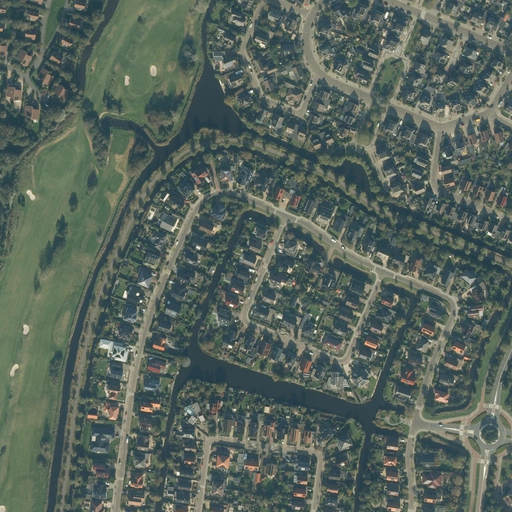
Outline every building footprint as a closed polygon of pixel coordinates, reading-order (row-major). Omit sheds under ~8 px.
[(85,6),(86,1),(81,0),(75,0),(74,6),(75,6),(75,9),(80,10),(81,7),(84,8),(84,5),(85,6)] [(241,0),(245,1),(242,7),(249,9),(252,0),(241,0)] [(462,8),(463,5),(457,2),(456,5),(450,2),(449,3),(448,3),(446,7),(448,7),(456,11),(459,12),(461,7),(462,8)] [(360,15),(364,5),(360,3),(357,9),(354,8),(351,15),(352,15),(352,16),(356,18),(358,13),(360,15)] [(366,13),(369,7),(364,5),(360,15),(363,16),(362,18),(367,20),(369,14),(366,13)] [(335,7),(341,17),(342,19),(349,15),(346,10),(344,11),(340,6),(339,6),(335,7)] [(280,15),(281,11),(272,7),(269,15),(268,18),(272,20),(274,17),(278,19),(276,22),(280,24),(281,20),(283,16),(280,15)] [(339,19),(341,17),(335,7),(332,10),(333,10),(332,11),(335,16),(332,18),(336,23),(340,21),(339,19)] [(456,11),(448,7),(446,12),(457,17),(458,15),(455,13),(456,11)] [(477,12),(478,9),(473,7),(470,13),(473,14),(471,20),(476,22),(479,13),(477,12)] [(37,18),(39,11),(29,9),(28,14),(28,16),(31,17),(30,19),(35,21),(36,18),(37,18)] [(241,17),(242,14),(234,10),(232,15),(235,17),(233,21),(236,22),(236,24),(240,26),(241,24),(243,25),(246,19),(241,17)] [(376,21),(380,12),(375,10),(373,16),(370,15),(367,21),(372,22),(373,20),(376,21)] [(486,19),(489,11),(486,10),(485,13),(483,12),(482,15),(479,13),(476,22),(480,24),(483,18),(486,19)] [(491,15),(492,13),(489,11),(486,19),(488,20),(486,26),(491,28),(494,20),(492,19),(493,16),(491,15)] [(382,20),(384,14),(380,12),(376,21),(379,22),(378,25),(382,27),(385,21),(382,20)] [(283,16),(281,20),(283,20),(282,23),(286,25),(285,28),(292,31),(297,21),(289,18),(286,17),(287,15),(284,14),(283,16)] [(79,25),(81,20),(71,17),(68,24),(68,27),(70,28),(71,25),(78,28),(79,25)] [(400,22),(401,19),(395,17),(394,21),(396,22),(395,25),(404,29),(406,24),(400,22)] [(494,20),(491,28),(496,30),(497,25),(500,27),(504,18),(501,17),(500,19),(495,17),(494,20)] [(336,25),(335,24),(329,22),(328,25),(322,23),(322,24),(321,24),(319,27),(330,31),(331,28),(333,29),(335,29),(336,25)] [(402,34),(404,29),(395,25),(394,28),(391,27),(389,31),(395,34),(396,31),(402,34)] [(329,34),(330,31),(319,27),(319,31),(319,32),(325,35),(324,37),(330,39),(332,35),(329,34)] [(35,37),(36,29),(25,28),(25,33),(25,36),(32,37),(32,39),(34,39),(35,37)] [(225,41),(224,45),(230,47),(232,43),(232,44),(234,39),(234,38),(235,38),(235,37),(236,37),(238,33),(231,31),(227,29),(227,30),(225,33),(227,33),(224,40),(225,41)] [(428,34),(429,31),(424,29),(423,33),(422,33),(421,36),(421,37),(421,39),(424,40),(423,42),(427,44),(427,43),(430,45),(433,38),(430,36),(431,35),(428,34)] [(272,38),(275,33),(268,30),(266,36),(258,32),(255,40),(266,45),(269,37),(272,38)] [(394,37),(395,35),(389,32),(387,37),(389,38),(388,41),(398,45),(400,40),(394,37)] [(71,44),(73,39),(64,34),(61,41),(62,42),(61,44),(66,46),(67,44),(69,46),(71,43),(71,44)] [(452,46),(454,41),(444,37),(443,41),(441,40),(439,44),(439,43),(437,47),(446,50),(447,47),(448,48),(449,45),(452,46)] [(330,46),(333,44),(332,40),(329,40),(324,42),(325,45),(319,48),(320,49),(319,50),(320,53),(331,49),(330,46)] [(396,49),(398,45),(388,41),(387,43),(385,42),(383,47),(389,49),(390,47),(396,49)] [(374,49),(375,47),(370,44),(367,49),(370,50),(368,54),(376,57),(379,51),(374,49)] [(281,54),(294,53),(294,45),(281,45),(281,54)] [(23,49),(24,47),(22,46),(21,48),(16,57),(22,60),(21,62),(27,51),(23,49)] [(471,48),(471,49),(467,47),(465,52),(468,53),(467,56),(468,56),(467,59),(474,62),(476,59),(477,56),(475,55),(477,51),(475,50),(471,48)] [(443,54),(445,51),(438,48),(436,51),(435,55),(437,55),(435,59),(445,63),(446,58),(444,57),(445,55),(443,54)] [(334,51),(332,52),(331,49),(320,53),(322,56),(323,56),(323,58),(329,56),(330,58),(335,56),(336,55),(334,51)] [(26,53),(27,51),(21,62),(27,66),(32,56),(33,54),(31,53),(29,55),(26,53)] [(60,61),(63,57),(55,51),(50,57),(49,59),(51,61),(52,59),(58,63),(60,60),(60,61)] [(213,51),(213,56),(222,56),(222,57),(223,59),(224,61),(223,61),(222,63),(224,66),(225,67),(226,66),(227,67),(233,64),(234,67),(238,66),(236,63),(237,63),(233,55),(226,58),(224,51),(213,51)] [(337,63),(334,69),(338,71),(343,62),(344,59),(345,58),(340,56),(340,57),(337,56),(334,61),(337,63)] [(267,63),(263,64),(260,57),(253,60),(255,64),(256,64),(257,67),(257,68),(258,72),(266,69),(268,73),(278,70),(276,65),(269,67),(267,63)] [(369,62),(370,59),(364,57),(362,62),(365,63),(363,67),(371,70),(374,64),(369,62)] [(343,62),(338,71),(342,73),(345,67),(348,69),(351,63),(348,62),(349,60),(345,58),(344,59),(343,62)] [(501,68),(504,64),(495,59),(493,62),(491,61),(489,64),(488,67),(494,71),(496,68),(497,69),(499,67),(501,68)] [(473,66),(474,63),(467,60),(466,63),(464,62),(463,65),(460,64),(458,69),(462,70),(462,71),(466,72),(468,73),(469,69),(471,70),(473,66)] [(416,61),(414,66),(416,67),(415,69),(417,70),(416,73),(423,76),(426,78),(428,74),(424,73),(426,69),(424,69),(425,65),(416,61)] [(300,65),(294,67),(293,64),(285,67),(288,72),(293,70),(296,78),(303,75),(301,69),(300,65)] [(45,68),(46,66),(44,65),(42,67),(37,76),(43,80),(42,82),(49,70),(45,68)] [(364,75),(365,72),(356,68),(354,73),(359,76),(358,79),(366,83),(368,77),(364,75)] [(439,68),(435,77),(438,79),(438,81),(441,82),(440,84),(443,85),(447,76),(444,75),(445,73),(442,72),(443,70),(439,68)] [(47,73),(49,70),(42,82),(48,85),(54,76),(53,76),(55,74),(52,72),(51,74),(47,73)] [(494,80),(497,76),(488,71),(486,74),(484,73),(482,77),(480,79),(487,83),(489,81),(490,81),(492,79),(494,80)] [(240,74),(234,76),(232,72),(225,74),(228,82),(231,81),(234,87),(241,84),(240,82),(243,81),(240,74)] [(423,76),(416,73),(415,76),(413,75),(412,78),(409,77),(407,81),(411,83),(411,84),(415,85),(415,84),(417,85),(418,82),(420,82),(422,79),(421,79),(423,76)] [(272,81),(276,79),(273,74),(267,76),(268,79),(264,81),(268,91),(275,88),(272,81)] [(447,76),(443,85),(444,85),(444,83),(447,84),(447,85),(451,86),(452,84),(455,86),(456,84),(457,84),(458,80),(457,80),(459,76),(454,74),(453,77),(451,76),(450,77),(447,76)] [(60,84),(61,82),(58,81),(57,83),(52,92),(58,95),(58,96),(63,86),(60,84)] [(294,89),(295,86),(286,82),(284,85),(291,88),(287,96),(290,97),(289,101),(289,102),(292,103),(293,103),(293,102),(294,103),(295,99),(299,100),(302,92),(294,89)] [(483,84),(482,84),(481,83),(478,86),(477,85),(474,88),(472,91),(478,95),(480,93),(481,94),(483,92),(485,94),(489,90),(485,87),(486,86),(483,84)] [(63,87),(64,86),(63,86),(58,96),(64,100),(69,91),(70,89),(68,87),(66,89),(63,87)] [(14,89),(15,87),(13,99),(20,100),(21,90),(21,87),(19,87),(18,89),(14,89)] [(418,94),(420,91),(410,87),(409,90),(407,89),(406,92),(403,91),(401,95),(405,97),(405,98),(409,99),(411,99),(412,96),(414,97),(416,93),(418,94)] [(245,93),(244,93),(243,90),(233,94),(235,97),(237,96),(242,108),(250,104),(249,102),(252,100),(249,94),(246,95),(245,93)] [(328,98),(330,93),(321,90),(319,95),(318,95),(316,98),(329,104),(331,99),(328,98)] [(424,94),(421,93),(418,100),(421,101),(420,103),(423,104),(422,106),(427,108),(428,104),(429,105),(430,101),(430,99),(427,97),(428,95),(424,94)] [(473,95),(473,96),(472,94),(468,96),(467,94),(464,96),(461,98),(465,105),(468,103),(469,104),(471,103),(472,105),(477,103),(475,99),(473,95)] [(327,108),(329,104),(316,98),(315,102),(316,102),(314,108),(323,111),(324,107),(327,108)] [(458,99),(454,100),(454,98),(450,99),(447,100),(449,107),(452,107),(452,108),(455,107),(456,110),(461,109),(458,99)] [(441,103),(441,101),(437,101),(433,101),(433,108),(436,109),(436,110),(439,110),(439,113),(444,114),(444,103),(441,103)] [(356,111),(359,105),(350,102),(348,106),(345,105),(343,110),(356,115),(357,112),(356,111)] [(32,108),(32,106),(31,119),(38,119),(39,109),(39,106),(36,106),(36,109),(32,108)] [(268,111),(262,108),(258,118),(264,120),(262,123),(266,125),(272,113),(268,111)] [(323,120),(324,115),(312,110),(310,114),(311,114),(309,120),(318,123),(320,119),(323,120)] [(355,118),(356,115),(343,110),(341,114),(344,115),(342,120),(351,124),(354,118),(355,118)] [(276,115),(277,114),(276,114),(272,125),(272,124),(278,126),(275,133),(281,135),(284,126),(281,124),(284,117),(283,117),(283,118),(276,115)] [(390,130),(394,121),(389,119),(386,125),(385,125),(383,130),(386,132),(387,129),(390,130)] [(350,130),(351,127),(338,121),(336,126),(339,127),(337,132),(339,133),(339,134),(339,135),(340,136),(342,136),(343,136),(344,136),(344,135),(346,136),(349,130),(350,130)] [(396,129),(398,123),(394,121),(390,130),(392,131),(391,134),(396,136),(398,130),(396,129)] [(295,125),(293,124),(289,122),(285,131),(290,133),(289,136),(293,138),(299,125),(295,124),(295,125)] [(302,127),(302,126),(299,125),(293,138),(298,140),(299,137),(304,139),(307,130),(301,128),(302,127)] [(410,128),(408,127),(406,126),(403,132),(400,131),(398,137),(402,139),(403,136),(406,137),(410,128)] [(412,136),(415,130),(410,128),(406,137),(409,138),(408,141),(413,143),(415,137),(412,136)] [(482,137),(479,138),(481,148),(486,146),(486,144),(487,144),(487,143),(488,142),(488,141),(489,141),(489,139),(489,138),(487,130),(480,132),(482,137)] [(330,132),(326,134),(325,131),(320,133),(325,146),(328,144),(328,143),(334,141),(330,132)] [(499,142),(503,140),(501,132),(494,134),(496,139),(493,140),(495,146),(500,145),(499,142)] [(322,147),(325,146),(320,133),(315,135),(316,138),(312,140),(316,148),(321,146),(322,147)] [(423,144),(427,135),(422,133),(420,139),(417,138),(414,144),(419,146),(420,143),(423,144)] [(472,143),(477,142),(474,133),(467,135),(469,141),(466,142),(470,154),(475,152),(472,143)] [(426,149),(431,137),(427,135),(423,144),(425,145),(424,148),(426,149)] [(457,145),(454,146),(455,150),(455,151),(456,155),(461,154),(461,151),(465,150),(464,146),(462,137),(455,139),(457,145)] [(386,149),(389,148),(386,142),(380,145),(382,149),(376,151),(378,156),(387,152),(386,149)] [(455,151),(452,151),(450,146),(444,148),(445,152),(443,152),(443,153),(443,154),(443,155),(444,156),(445,156),(446,156),(451,155),(452,158),(457,156),(456,155),(455,151)] [(391,154),(389,155),(387,152),(378,156),(380,161),(386,158),(387,161),(393,158),(391,154)] [(424,159),(425,156),(418,153),(416,158),(418,159),(417,163),(425,166),(427,160),(424,159)] [(393,166),(396,165),(394,161),(388,163),(389,166),(383,168),(385,173),(394,169),(393,166)] [(419,170),(420,167),(414,165),(411,170),(413,171),(412,175),(420,178),(423,172),(419,170)] [(454,168),(451,169),(450,165),(441,167),(443,174),(449,172),(450,175),(455,174),(455,173),(454,170),(454,168)] [(221,168),(221,173),(222,173),(222,179),(226,179),(226,180),(230,180),(230,179),(230,176),(232,176),(234,176),(234,170),(234,166),(226,166),(226,170),(225,170),(225,169),(221,168)] [(204,175),(207,173),(203,167),(199,170),(198,169),(192,174),(198,183),(205,179),(203,176),(204,176),(204,175)] [(398,171),(396,172),(394,169),(385,173),(387,177),(393,175),(394,178),(400,175),(398,171)] [(250,181),(254,172),(248,170),(247,172),(242,170),(237,181),(235,180),(245,185),(247,180),(248,179),(250,179),(250,181)] [(453,179),(456,179),(455,174),(450,175),(449,175),(450,178),(444,180),(446,187),(455,184),(453,179)] [(466,180),(468,177),(463,175),(460,181),(463,182),(461,188),(467,190),(471,182),(466,180)] [(477,175),(472,186),(475,187),(473,193),(479,195),(483,187),(478,185),(480,181),(479,179),(478,178),(479,175),(477,175)] [(272,186),(275,178),(270,176),(269,179),(263,176),(262,179),(258,178),(256,183),(260,184),(258,188),(259,188),(259,189),(261,190),(262,190),(265,191),(268,184),(272,186)] [(400,183),(403,182),(401,177),(395,180),(396,183),(390,185),(392,190),(401,186),(400,183)] [(193,186),(195,184),(191,178),(190,179),(188,181),(187,182),(188,183),(184,187),(183,186),(179,190),(182,193),(183,192),(187,196),(195,188),(193,186)] [(422,184),(419,185),(418,183),(411,185),(413,190),(415,190),(417,193),(425,190),(422,184)] [(491,190),(492,187),(487,185),(485,191),(487,192),(485,198),(492,200),(495,192),(491,190)] [(405,188),(402,189),(401,186),(392,190),(394,194),(400,192),(401,196),(407,193),(405,188)] [(499,190),(497,196),(499,197),(497,203),(504,205),(507,197),(508,193),(504,191),(506,188),(502,186),(500,191),(499,190)] [(284,189),(280,188),(277,187),(273,196),(280,199),(282,195),(283,196),(284,196),(286,197),(289,192),(284,190),(284,189)] [(289,192),(286,197),(287,198),(287,197),(289,198),(289,199),(290,199),(291,199),(289,203),(296,206),(300,196),(294,194),(295,191),(294,190),(291,189),(289,192)] [(178,198),(180,196),(173,190),(170,195),(173,196),(169,201),(181,209),(185,203),(178,198)] [(432,201),(433,198),(427,196),(423,205),(427,206),(426,209),(431,211),(435,202),(432,201)] [(316,201),(308,198),(304,209),(311,212),(314,207),(317,208),(320,202),(316,201)] [(443,212),(446,204),(440,201),(438,206),(435,204),(432,211),(437,213),(439,210),(443,212)] [(221,205),(220,205),(217,210),(214,209),(212,213),(217,216),(217,217),(220,219),(222,220),(224,219),(225,218),(224,216),(226,212),(223,211),(224,207),(223,206),(221,206),(222,205),(221,205)] [(454,211),(455,207),(449,205),(446,213),(450,215),(449,217),(454,219),(456,213),(457,212),(454,211)] [(328,222),(332,213),(322,209),(318,218),(328,222)] [(464,220),(467,212),(461,210),(459,214),(456,213),(454,219),(454,220),(459,222),(460,219),(464,220)] [(475,221),(477,216),(471,214),(467,222),(471,224),(470,227),(475,229),(475,228),(478,222),(475,221)] [(174,226),(178,219),(169,215),(166,222),(163,220),(160,226),(171,231),(173,225),(174,226)] [(347,226),(351,217),(345,215),(343,220),(338,217),(333,228),(336,229),(336,230),(341,232),(344,224),(347,226)] [(485,229),(488,221),(482,219),(480,223),(478,222),(475,228),(480,230),(481,228),(485,229)] [(212,221),(211,224),(203,221),(203,222),(202,221),(201,222),(201,224),(199,228),(210,233),(214,226),(216,227),(218,224),(212,221)] [(265,230),(266,227),(259,223),(257,227),(259,228),(256,235),(264,238),(264,237),(265,238),(266,235),(265,234),(267,231),(265,230)] [(492,223),(488,231),(492,232),(491,235),(496,238),(496,237),(499,231),(496,230),(498,225),(492,223)] [(361,236),(364,228),(357,225),(355,230),(351,228),(346,238),(354,241),(357,235),(361,236)] [(502,232),(499,231),(496,237),(501,239),(502,237),(506,238),(510,230),(503,228),(502,232)] [(159,232),(159,233),(155,232),(153,234),(154,234),(152,237),(155,238),(156,239),(153,246),(160,250),(162,245),(162,243),(163,241),(165,239),(166,235),(159,232)] [(200,239),(196,237),(192,244),(196,246),(196,247),(199,249),(200,248),(204,250),(208,242),(203,240),(200,239)] [(255,242),(257,240),(251,237),(250,240),(252,241),(249,248),(259,252),(262,245),(255,242)] [(293,242),(294,240),(290,238),(290,240),(289,240),(288,241),(287,242),(287,243),(287,244),(287,245),(286,244),(284,247),(286,248),(285,249),(289,250),(288,253),(294,256),(297,251),(295,250),(297,243),(293,242)] [(375,245),(378,240),(373,238),(372,240),(367,238),(362,248),(369,251),(372,244),(375,245)] [(156,250),(144,245),(141,250),(148,253),(144,262),(156,267),(157,264),(158,264),(160,261),(159,260),(161,257),(152,253),(154,250),(156,250)] [(392,253),(395,246),(392,245),(390,250),(380,245),(376,255),(380,256),(383,257),(386,259),(389,252),(392,253)] [(242,256),(240,260),(243,262),(253,266),(256,258),(249,255),(251,252),(244,249),(243,253),(246,254),(245,257),(242,256)] [(200,259),(202,255),(197,252),(195,256),(188,253),(185,260),(195,264),(198,258),(200,259)] [(406,254),(405,257),(395,253),(392,261),(402,265),(404,261),(407,262),(409,256),(406,254)] [(419,258),(418,259),(413,257),(409,268),(416,271),(418,266),(422,268),(425,260),(419,258)] [(294,263),(287,259),(286,259),(287,260),(286,263),(279,260),(276,266),(286,271),(288,266),(292,268),(294,263)] [(315,266),(317,262),(310,259),(306,269),(313,272),(313,271),(318,273),(321,267),(317,266),(315,266)] [(247,271),(248,267),(239,263),(237,269),(240,270),(237,276),(247,280),(250,273),(247,271)] [(438,274),(441,268),(434,265),(433,268),(427,266),(423,274),(427,276),(430,277),(433,278),(436,273),(438,274)] [(148,286),(150,282),(150,281),(151,281),(151,280),(152,275),(149,274),(151,271),(141,267),(138,274),(141,275),(142,277),(140,278),(139,282),(148,286)] [(475,278),(475,277),(466,269),(460,277),(459,276),(459,277),(464,280),(464,279),(465,281),(469,285),(469,284),(472,281),(473,281),(475,284),(483,278),(481,275),(476,279),(475,278)] [(455,270),(454,273),(446,270),(441,282),(442,282),(442,283),(444,284),(445,283),(449,285),(453,276),(456,277),(458,271),(455,270)] [(193,280),(195,274),(187,271),(186,274),(180,271),(177,279),(187,283),(189,278),(193,280)] [(333,279),(334,275),(324,271),(324,272),(327,273),(322,283),(327,285),(326,287),(332,290),(336,281),(335,282),(333,281),(333,280),(333,279)] [(271,281),(270,284),(275,287),(277,283),(279,285),(281,281),(284,282),(290,285),(292,279),(286,277),(281,275),(278,274),(278,273),(277,274),(276,276),(273,275),(270,281),(271,281)] [(227,275),(226,279),(231,281),(234,283),(231,289),(242,294),(245,287),(241,285),(239,285),(241,282),(241,281),(233,278),(227,275)] [(352,282),(349,289),(352,290),(353,290),(362,294),(365,287),(360,285),(362,282),(360,281),(354,279),(352,282)] [(481,290),(486,288),(483,281),(477,285),(479,288),(472,291),(474,296),(477,301),(485,298),(481,290)] [(184,291),(186,287),(178,284),(177,288),(176,288),(175,288),(172,296),(175,297),(176,298),(177,299),(178,298),(182,300),(185,292),(184,291)] [(139,293),(141,289),(134,287),(132,293),(131,292),(130,294),(129,293),(128,294),(127,296),(127,298),(129,298),(128,299),(141,304),(144,297),(140,296),(139,297),(138,294),(139,293)] [(278,301),(281,294),(274,291),(273,294),(266,292),(263,299),(272,303),(273,299),(278,301)] [(352,297),(353,294),(348,291),(346,295),(349,296),(346,303),(356,308),(359,300),(352,297)] [(235,297),(236,295),(229,292),(227,295),(229,296),(226,303),(236,308),(239,300),(236,298),(235,297)] [(393,299),(394,296),(389,294),(388,297),(384,295),(382,302),(385,303),(385,304),(387,305),(388,305),(391,306),(394,299),(393,299)] [(179,311),(181,305),(171,302),(169,307),(167,307),(165,312),(171,314),(170,315),(175,317),(177,311),(179,311)] [(133,309),(135,306),(127,303),(122,317),(127,319),(127,320),(130,321),(131,320),(133,321),(134,319),(136,320),(137,316),(135,316),(137,311),(133,309)] [(436,309),(437,306),(432,304),(429,309),(431,310),(430,314),(439,318),(442,312),(436,309)] [(469,317),(479,316),(479,310),(482,310),(482,304),(471,305),(471,309),(468,309),(468,311),(467,312),(468,314),(468,315),(469,317)] [(347,312),(349,309),(341,306),(340,309),(342,310),(339,316),(350,321),(353,315),(347,312)] [(270,307),(268,311),(259,307),(256,314),(266,318),(268,314),(270,315),(271,312),(275,314),(276,310),(270,307)] [(229,312),(229,311),(220,308),(218,314),(220,315),(218,319),(229,323),(228,326),(232,316),(228,314),(227,313),(228,311),(229,312)] [(394,316),(395,311),(389,309),(388,311),(383,309),(381,314),(377,312),(376,317),(388,322),(391,315),(394,316)] [(306,313),(300,328),(303,329),(306,330),(305,333),(311,335),(315,327),(306,323),(309,314),(306,313)] [(299,324),(302,318),(296,316),(295,319),(286,316),(283,323),(290,326),(294,328),(296,323),(299,324)] [(343,325),(344,322),(337,319),(335,323),(337,324),(334,331),(337,332),(337,333),(341,334),(345,335),(348,328),(343,325)] [(430,325),(431,322),(425,319),(423,322),(425,323),(422,330),(432,335),(435,327),(430,325)] [(174,325),(175,322),(169,320),(168,323),(161,321),(159,325),(158,327),(158,328),(158,329),(169,332),(171,324),(174,325)] [(385,329),(387,324),(382,322),(380,325),(373,322),(370,329),(372,329),(371,330),(375,331),(380,333),(382,328),(385,329)] [(473,329),(474,326),(466,323),(464,326),(463,325),(461,328),(463,329),(461,332),(469,336),(471,333),(473,329)] [(120,332),(119,335),(120,335),(120,336),(119,340),(123,341),(124,338),(130,340),(131,336),(130,336),(130,334),(131,335),(132,332),(131,332),(131,331),(129,330),(129,329),(130,327),(124,326),(123,328),(123,329),(122,328),(121,332),(120,332)] [(234,341),(238,333),(230,330),(227,338),(226,337),(225,337),(225,338),(224,340),(224,341),(223,344),(233,348),(236,341),(234,341)] [(421,339),(417,348),(424,351),(426,347),(427,347),(426,347),(427,345),(429,341),(426,340),(427,337),(422,334),(422,335),(420,338),(421,339)] [(252,347),(255,338),(249,335),(244,346),(248,348),(246,353),(252,355),(255,348),(252,347)] [(337,340),(338,337),(332,335),(330,338),(327,336),(324,343),(330,346),(329,346),(330,347),(330,345),(332,346),(332,347),(332,348),(333,347),(339,349),(341,342),(337,340)] [(155,340),(153,347),(164,350),(166,343),(165,343),(166,338),(160,336),(159,341),(155,340)] [(377,336),(376,339),(368,336),(367,336),(367,337),(366,339),(365,343),(375,348),(378,342),(381,343),(383,338),(377,336)] [(271,344),(268,343),(263,341),(260,346),(257,345),(253,355),(256,356),(259,351),(266,354),(271,344)] [(469,347),(470,343),(464,341),(462,344),(455,341),(452,348),(462,353),(465,346),(469,347)] [(125,360),(127,351),(124,350),(125,347),(122,347),(122,344),(113,342),(111,351),(114,352),(113,355),(116,355),(116,358),(125,360)] [(281,353),(282,349),(276,347),(271,358),(278,360),(283,362),(285,355),(282,354),(281,353)] [(416,355),(417,351),(409,348),(407,352),(411,354),(408,361),(411,363),(416,365),(416,364),(419,366),(422,358),(417,356),(417,357),(415,356),(415,354),(416,355)] [(362,349),(359,356),(369,360),(371,361),(374,354),(375,351),(370,349),(369,352),(362,349)] [(294,362),(297,355),(290,352),(286,362),(290,364),(288,370),(295,372),(298,364),(294,362)] [(460,365),(463,360),(457,357),(455,360),(448,358),(445,365),(455,369),(457,364),(460,365)] [(304,358),(300,368),(304,370),(302,375),(303,375),(301,379),(306,381),(308,378),(309,378),(311,371),(308,370),(312,361),(304,358)] [(164,368),(166,362),(156,359),(157,360),(156,362),(155,362),(150,361),(148,369),(159,372),(161,367),(164,368)] [(120,368),(121,364),(113,362),(113,366),(113,368),(111,376),(121,378),(123,370),(119,369),(120,368)] [(325,371),(327,368),(319,365),(317,369),(314,368),(311,375),(314,377),(315,375),(322,378),(324,375),(326,372),(325,371)] [(366,368),(363,371),(362,370),(361,369),(361,370),(358,372),(357,373),(358,373),(356,374),(355,374),(352,377),(351,377),(352,377),(357,385),(358,385),(361,382),(364,380),(367,377),(367,378),(368,377),(367,377),(366,376),(370,373),(371,373),(370,373),(367,368),(366,368)] [(413,370),(408,368),(407,368),(405,373),(404,373),(401,380),(405,381),(404,383),(408,384),(409,383),(413,384),(415,377),(411,375),(413,370)] [(340,376),(340,372),(332,372),(331,383),(336,383),(336,385),(343,386),(343,376),(343,378),(340,378),(340,377),(340,376)] [(457,380),(459,376),(451,374),(450,377),(442,374),(439,381),(451,386),(454,378),(457,380)] [(159,386),(160,380),(150,378),(152,379),(151,381),(150,382),(146,381),(144,389),(155,391),(156,386),(159,386)] [(106,384),(105,390),(106,391),(108,391),(108,392),(110,392),(109,398),(116,399),(117,393),(119,393),(120,386),(115,385),(116,381),(107,380),(106,384)] [(410,395),(411,391),(399,387),(396,393),(397,393),(396,397),(405,400),(406,397),(409,397),(408,397),(409,395),(410,395)] [(446,392),(447,389),(441,387),(440,391),(438,390),(437,391),(436,390),(435,393),(437,394),(435,398),(436,398),(436,399),(440,400),(440,399),(446,401),(446,400),(447,400),(448,397),(447,397),(448,393),(446,392)] [(159,406),(160,400),(152,399),(152,402),(143,401),(142,404),(141,404),(141,405),(141,406),(142,407),(141,409),(145,410),(146,411),(148,411),(149,410),(152,411),(152,406),(154,405),(159,406)] [(207,403),(206,408),(209,409),(209,413),(216,414),(216,411),(216,409),(220,409),(221,400),(215,400),(215,403),(210,402),(210,403),(207,403)] [(195,403),(195,401),(193,401),(192,401),(191,402),(190,403),(191,404),(185,407),(183,408),(192,415),(188,420),(193,424),(197,418),(200,417),(201,421),(205,419),(197,402),(195,403)] [(114,407),(115,403),(107,402),(106,406),(105,406),(105,411),(108,411),(108,412),(109,412),(108,414),(110,414),(110,417),(116,418),(117,411),(118,411),(119,407),(114,407)] [(251,428),(250,434),(257,435),(258,428),(260,428),(261,428),(262,427),(263,414),(258,413),(257,423),(255,422),(253,422),(252,422),(251,428)] [(140,429),(144,430),(148,430),(148,426),(151,426),(152,420),(154,420),(155,415),(148,414),(147,418),(140,417),(139,425),(141,425),(140,429)] [(223,423),(222,425),(223,426),(224,427),(223,430),(231,431),(231,425),(234,426),(235,418),(232,417),(232,415),(227,414),(225,415),(225,418),(224,422),(223,422),(223,423)] [(248,427),(249,419),(243,418),(242,422),(238,421),(237,432),(244,433),(245,426),(248,427)] [(275,429),(276,421),(265,419),(263,434),(265,434),(266,435),(266,436),(267,436),(268,436),(269,435),(271,435),(271,428),(275,429)] [(302,432),(303,424),(297,423),(296,428),(292,428),(290,439),(297,440),(298,431),(302,432)] [(188,429),(189,426),(182,425),(182,428),(183,428),(182,435),(184,435),(184,436),(186,437),(187,436),(194,437),(194,433),(195,433),(196,431),(195,431),(195,430),(188,429)] [(288,432),(289,425),(283,425),(283,427),(278,427),(277,437),(281,438),(283,439),(283,438),(284,438),(285,431),(288,432)] [(327,426),(326,428),(323,425),(320,429),(323,432),(321,435),(327,439),(331,434),(333,436),(337,431),(333,429),(332,430),(327,426)] [(113,437),(114,431),(93,428),(93,435),(97,435),(96,443),(94,443),(92,445),(91,449),(95,450),(96,450),(97,451),(98,451),(99,451),(100,450),(107,451),(108,451),(108,448),(108,447),(106,447),(107,443),(105,443),(106,436),(113,437)] [(315,438),(316,432),(305,430),(304,441),(311,442),(311,438),(315,438)] [(348,445),(352,443),(348,433),(338,437),(340,444),(338,445),(340,451),(349,447),(348,445)] [(149,442),(149,437),(142,436),(141,439),(142,439),(141,441),(139,441),(138,441),(137,441),(137,442),(137,443),(137,444),(138,445),(138,448),(148,450),(149,442)] [(392,441),(393,438),(385,437),(384,443),(387,443),(387,448),(397,449),(398,445),(399,443),(398,443),(398,442),(392,441)] [(189,443),(189,440),(183,439),(182,445),(186,445),(185,450),(196,451),(197,444),(189,443)] [(229,456),(230,453),(219,451),(218,456),(217,456),(216,460),(229,461),(229,456)] [(347,458),(350,457),(348,451),(340,454),(341,457),(335,460),(338,466),(348,462),(347,458)] [(434,457),(438,457),(438,451),(432,451),(432,457),(429,457),(426,457),(421,457),(421,465),(426,465),(426,466),(430,466),(430,465),(434,465),(434,457)] [(188,456),(189,453),(182,452),(182,456),(186,456),(185,463),(194,464),(194,462),(195,462),(196,459),(195,459),(195,457),(188,456)] [(393,457),(394,453),(384,452),(384,455),(386,456),(385,460),(384,460),(384,464),(391,465),(391,463),(395,464),(396,457),(395,457),(393,457)] [(148,460),(149,454),(141,453),(141,457),(137,456),(137,457),(135,457),(135,460),(136,460),(136,461),(135,461),(135,464),(136,464),(136,465),(136,467),(140,467),(140,465),(144,466),(145,460),(148,460)] [(228,467),(229,461),(216,460),(216,463),(217,463),(217,468),(227,470),(228,467)] [(258,469),(259,461),(246,460),(245,468),(258,469)] [(300,461),(299,461),(291,460),(291,463),(299,464),(298,469),(308,470),(310,462),(299,461),(300,461)] [(103,468),(104,463),(94,462),(93,469),(96,469),(97,470),(97,475),(99,475),(99,476),(100,477),(104,477),(104,476),(108,476),(109,469),(103,468)] [(274,464),(274,463),(270,463),(267,463),(266,465),(263,465),(262,473),(266,474),(266,473),(268,473),(268,474),(272,475),(272,474),(275,474),(277,464),(274,464)] [(189,470),(190,466),(178,465),(177,475),(192,477),(193,470),(189,470)] [(394,471),(395,468),(386,467),(386,470),(387,471),(386,472),(386,474),(386,475),(387,475),(387,479),(396,480),(396,479),(397,478),(398,472),(395,472),(394,471)] [(346,476),(347,470),(338,469),(337,472),(330,471),(329,478),(340,479),(340,476),(341,476),(346,476)] [(294,475),(293,481),(297,482),(307,483),(307,478),(308,477),(301,476),(301,472),(294,472),(294,475)] [(440,485),(441,474),(430,472),(434,473),(435,473),(434,476),(424,474),(423,482),(429,483),(428,486),(435,487),(436,484),(440,485)] [(142,480),(143,474),(135,473),(135,477),(136,477),(136,479),(132,478),(131,485),(142,487),(143,480),(142,480)] [(185,482),(186,479),(178,478),(177,481),(180,481),(179,488),(191,490),(192,483),(185,482)] [(212,486),(212,487),(223,488),(226,489),(227,479),(220,478),(220,479),(220,481),(219,482),(218,482),(218,481),(214,481),(213,483),(213,484),(212,485),(212,486)] [(343,486),(343,483),(336,482),(335,485),(328,484),(327,490),(337,492),(338,492),(339,491),(339,489),(339,488),(338,488),(338,485),(343,486)] [(395,487),(396,483),(385,482),(384,489),(388,489),(387,493),(398,495),(399,487),(395,487)] [(91,483),(91,488),(93,489),(92,496),(96,496),(95,497),(97,497),(97,498),(100,498),(100,497),(105,498),(106,495),(106,494),(107,492),(106,492),(106,490),(104,490),(104,486),(104,484),(98,483),(97,483),(91,483)] [(298,488),(298,485),(292,484),(292,491),(295,491),(294,495),(305,496),(306,495),(306,493),(305,493),(306,489),(298,488)] [(222,492),(223,488),(212,487),(212,488),(212,489),(212,490),(212,491),(212,493),(217,493),(218,494),(218,497),(217,497),(224,498),(225,493),(222,492)] [(441,496),(442,492),(429,490),(429,493),(426,493),(425,500),(435,502),(436,495),(441,496)] [(183,495),(183,492),(175,491),(174,496),(178,496),(177,501),(189,503),(190,496),(183,495)] [(144,500),(144,494),(134,492),(134,493),(136,493),(136,495),(135,495),(134,496),(130,495),(129,503),(141,505),(141,500),(144,500)] [(511,504),(511,503),(511,501),(511,499),(507,493),(504,495),(504,496),(503,497),(511,507),(511,506),(511,504)] [(340,499),(340,495),(334,494),(333,497),(327,496),(326,503),(337,505),(337,498),(340,499)] [(297,501),(298,498),(291,497),(290,503),(293,504),(292,508),(303,509),(303,508),(304,508),(305,508),(305,506),(304,505),(304,502),(297,501)] [(393,502),(393,498),(386,497),(386,501),(389,502),(388,510),(399,511),(400,503),(393,502)] [(101,510),(102,502),(92,501),(90,511),(103,511),(104,510),(101,510)] [(227,509),(227,504),(220,503),(219,506),(212,505),(210,511),(223,511),(224,511),(224,509),(227,509)]
